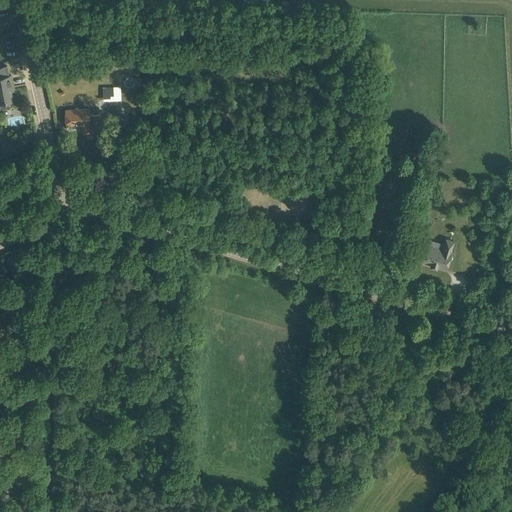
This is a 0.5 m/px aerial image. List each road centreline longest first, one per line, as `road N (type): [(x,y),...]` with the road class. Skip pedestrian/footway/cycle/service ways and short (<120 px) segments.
road 1 (unclassified): [(511,334),(126,221)]
road 2 (unclassified): [(47,511),(52,287),(65,267),(108,255),(126,221)]
road 3 (unclassified): [(65,198),(18,0)]
